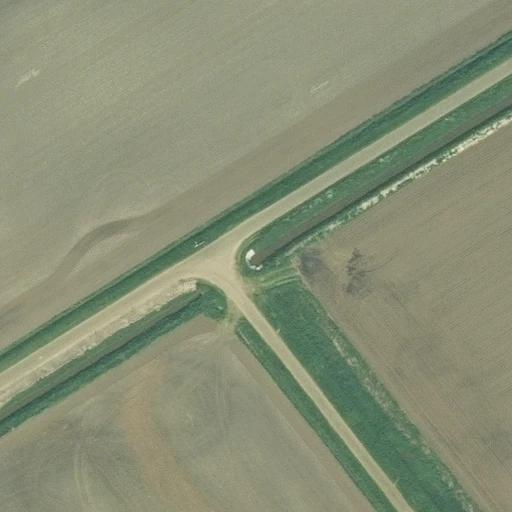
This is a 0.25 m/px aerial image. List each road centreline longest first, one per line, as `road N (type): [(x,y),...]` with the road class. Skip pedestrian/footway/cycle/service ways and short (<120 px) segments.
road 1 (unclassified): [(206,255),(511,65)]
road 2 (unclassified): [(405,511),(206,255)]
road 3 (unclassified): [(0,382),(206,255)]
